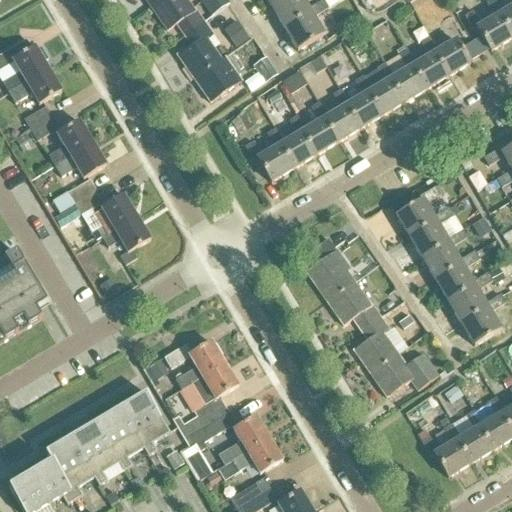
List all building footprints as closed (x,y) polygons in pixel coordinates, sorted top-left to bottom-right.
[(143,0),(151,11),(165,0),(143,0)] [(195,15),(183,0),(165,0),(151,11),(167,34),(176,28),(184,40),(204,26),(195,14),(195,15)] [(223,0),(205,0),(200,4),(212,20),(229,8),(223,0)] [(262,0),(269,12),(289,0),(262,0)] [(289,0),(269,12),(282,33),(309,17),(307,13),(299,0),(289,0)] [(511,10),(503,16),(494,2),(486,7),(494,21),(498,19),(511,41),(511,10)] [(322,4),(307,13),(309,17),(282,33),(295,55),(322,39),(312,21),(327,12),(322,4)] [(511,41),(498,19),(494,21),(481,29),(472,15),(463,21),(472,35),(476,32),(491,57),(511,43),(511,41)] [(212,38),(204,26),(184,40),(191,49),(177,59),(194,82),(221,64),(206,43),(212,38)] [(229,31),(239,47),(247,42),(237,26),(229,31)] [(467,66),(483,57),(476,45),(460,54),(455,45),(437,56),(428,42),(420,47),(429,60),(432,58),(446,82),(468,68),(467,66)] [(397,54),(400,59),(406,55),(404,50),(397,54)] [(7,98),(49,75),(44,66),(48,64),(41,52),(37,54),(35,52),(17,63),(10,53),(0,59),(0,74),(12,67),(19,77),(1,88),(7,98)] [(432,58),(429,60),(415,69),(406,55),(400,59),(398,60),(406,73),(410,71),(424,95),(446,82),(432,58)] [(224,62),(221,64),(194,82),(210,106),(240,85),(224,62)] [(265,88),(278,78),(266,62),(253,71),(260,81),(265,88)] [(316,78),(325,72),(319,62),(310,68),(316,78)] [(410,71),(406,73),(392,82),(384,68),(376,73),(384,87),(388,84),(402,108),(424,95),(410,71)] [(62,95),(49,75),(7,98),(14,108),(31,98),(38,110),(62,95)] [(257,94),(265,88),(260,81),(252,87),(257,94)] [(388,84),(384,87),(371,95),(362,81),(354,85),(363,100),(366,98),(381,121),(402,108),(388,84)] [(366,98),(363,100),(349,108),(340,94),(332,99),(340,113),(344,111),(359,134),(381,121),(366,98)] [(267,101),(271,108),(281,102),(276,95),(267,101)] [(344,111),(340,113),(327,121),(318,107),(310,112),(318,126),(323,124),(337,148),(359,134),(344,111)] [(31,135),(53,122),(46,111),(24,124),(31,135)] [(239,139),(252,131),(243,116),(230,124),(239,139)] [(323,124),(318,126),(305,134),(296,120),(288,125),(297,139),(301,137),(315,161),(337,148),(323,124)] [(59,133),(53,122),(31,135),(37,146),(59,133)] [(48,160),(54,171),(92,148),(79,126),(56,140),(63,151),(48,160)] [(301,137),(297,139),(283,147),(275,133),(266,139),(274,153),(279,150),(294,174),(315,161),(301,137)] [(23,157),(34,150),(27,139),(16,145),(23,157)] [(271,187),(294,174),(279,150),(274,153),(261,161),(253,146),(244,152),(253,166),(257,164),(271,187)] [(105,170),(92,148),(54,171),(61,181),(76,172),(83,184),(105,170)] [(503,161),(511,175),(511,176),(511,150),(501,157),(499,154),(483,163),(487,171),(503,161)] [(469,164),(462,168),(465,174),(472,170),(469,164)] [(511,176),(511,175),(495,184),(499,190),(500,192),(511,185),(511,176)] [(443,181),(448,188),(456,183),(451,176),(443,181)] [(75,210),(97,197),(90,184),(68,197),(75,210)] [(499,190),(495,184),(485,191),(488,197),(499,190)] [(439,190),(434,192),(439,200),(443,198),(439,190)] [(395,220),(408,243),(435,227),(432,222),(424,209),(439,200),(434,192),(418,202),(420,205),(395,220)] [(103,207),(97,197),(75,210),(81,220),(103,207)] [(123,201),(101,214),(94,218),(102,231),(97,234),(102,243),(114,236),(137,223),(123,201)] [(454,209),(447,214),(451,221),(458,217),(454,209)] [(447,214),(432,222),(435,227),(408,243),(421,264),(448,248),(445,244),(437,230),(452,222),(451,221),(447,214)] [(150,245),(137,223),(114,236),(126,257),(119,261),(125,270),(136,264),(131,256),(150,245)] [(473,228),(481,241),(490,236),(483,223),(473,228)] [(460,235),(445,244),(448,248),(421,264),(434,286),(461,270),(458,266),(450,252),(464,243),(460,235)] [(309,284),(326,307),(353,286),(346,276),(350,274),(336,255),(336,256),(328,244),(307,258),(315,270),(319,277),(309,284)] [(33,309),(43,303),(46,309),(48,308),(17,256),(4,264),(14,280),(0,287),(0,348),(42,324),(33,309)] [(473,257),(458,266),(461,270),(434,286),(446,307),(474,291),(471,287),(463,274),(478,265),(473,257)] [(486,279),(471,287),(474,291),(446,307),(459,329),(486,313),(484,309),(476,295),(490,286),(486,279)] [(111,285),(98,293),(105,304),(118,296),(111,285)] [(370,310),(353,286),(326,307),(343,331),(353,324),(361,336),(380,322),(371,309),(370,310)] [(489,317),(503,308),(499,301),(484,309),(486,313),(459,329),(472,351),(499,335),(489,317)] [(370,379),(396,358),(382,337),(388,333),(380,322),(361,336),(368,346),(354,355),(370,379)] [(176,384),(182,394),(194,387),(223,369),(210,347),(192,358),(186,347),(163,361),(170,373),(189,362),(195,372),(176,384)] [(404,370),(396,358),(370,379),(387,402),(410,386),(416,394),(436,380),(421,358),(404,370)] [(156,385),(168,378),(160,364),(148,371),(156,385)] [(237,392),(223,369),(194,387),(200,396),(207,409),(214,405),(237,392)] [(456,392),(445,398),(450,407),(461,400),(456,392)] [(146,397),(120,412),(144,452),(143,453),(148,461),(157,456),(152,448),(170,437),(146,397)] [(511,410),(503,417),(494,403),(486,408),(494,421),(498,419),(511,441),(511,410)] [(222,406),(200,419),(206,430),(228,417),(222,406)] [(144,452),(120,412),(96,427),(120,467),(119,468),(124,476),(132,470),(127,462),(143,453),(144,452)] [(511,441),(498,419),(494,421),(481,429),(473,416),(464,420),(473,434),(476,432),(491,456),(511,442),(511,441)] [(235,428),(228,417),(206,430),(196,435),(202,446),(235,428)] [(226,455),(232,466),(268,443),(255,422),(234,435),(240,446),(226,455)] [(438,427),(442,433),(449,430),(445,423),(438,427)] [(120,467),(96,427),(71,442),(95,482),(94,482),(99,490),(107,485),(103,477),(119,468),(120,467)] [(476,432),(473,434),(458,443),(450,429),(449,430),(442,433),(443,434),(451,447),(454,445),(469,469),(491,456),(476,432)] [(432,459),(446,482),(469,469),(454,445),(451,447),(443,434),(433,440),(441,453),(437,455),(428,442),(420,447),(429,461),(432,459)] [(416,440),(420,447),(428,442),(424,435),(416,440)] [(95,482),(71,442),(45,457),(51,467),(52,467),(75,505),(83,500),(78,492),(94,482),(95,482)] [(268,443),(232,466),(218,474),(224,485),(238,477),(239,477),(253,468),(259,478),(281,465),(268,443)] [(184,467),(177,455),(167,461),(174,473),(184,467)] [(52,467),(51,467),(31,479),(49,509),(62,501),(67,509),(75,505),(52,467)] [(172,481),(167,472),(158,477),(163,486),(172,481)] [(44,511),(49,509),(31,479),(9,493),(20,511),(44,511)] [(139,481),(130,486),(135,495),(144,490),(139,481)] [(244,494),(251,506),(273,492),(266,481),(244,494)] [(261,511),(279,502),(273,492),(251,506),(240,511),(261,511)] [(114,496),(105,501),(110,510),(119,505),(114,496)] [(308,511),(299,496),(277,510),(278,511),(308,511)]
